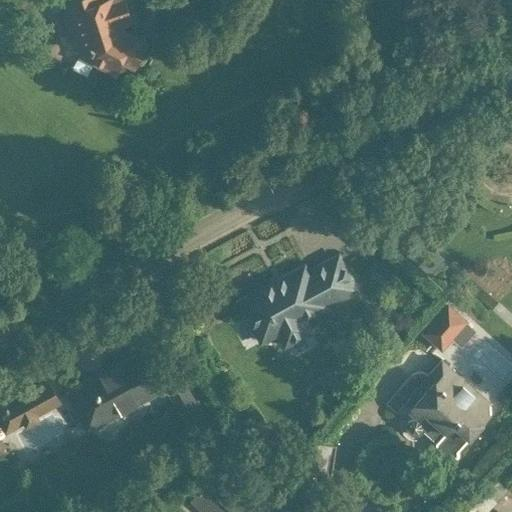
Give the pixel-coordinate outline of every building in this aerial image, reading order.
[(67,0),(64,10),(77,52),(71,64),(87,73),(94,60),(116,72),(121,61),(135,68),(151,38),(124,23),(135,19),(128,0),(67,0)] [(367,289),(341,239),(242,289),(266,336),(278,330),(284,343),(317,326),(312,316),(367,289)] [(94,428),(167,386),(143,345),(70,387),(94,428)] [(384,394),(398,405),(412,389),(419,395),(406,410),(455,452),(495,405),(425,346),(384,394)] [(0,414),(7,427),(59,397),(47,377),(0,403),(0,414)] [(225,472),(190,511),(191,511),(265,511),(268,509),(225,472)] [(472,486),(446,511),(471,511),(485,498),(472,486)]
